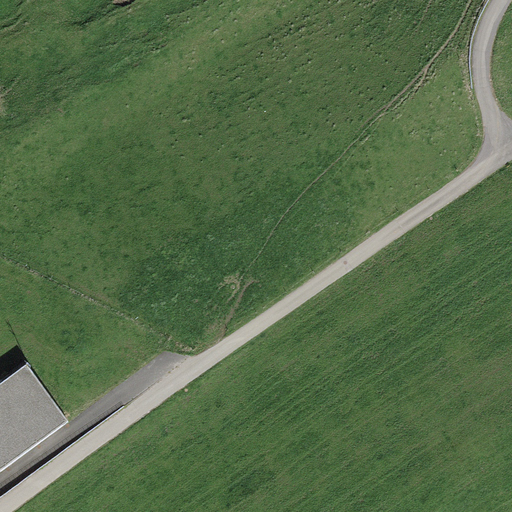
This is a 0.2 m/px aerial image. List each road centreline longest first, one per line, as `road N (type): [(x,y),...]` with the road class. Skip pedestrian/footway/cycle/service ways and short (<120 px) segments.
road 1 (track): [(511,151),(0,503)]
road 2 (motorway): [(0,456),(511,105)]
road 3 (motorway): [(511,49),(0,399)]
road 4 (track): [(508,152),(475,82),(476,47),(499,0)]
